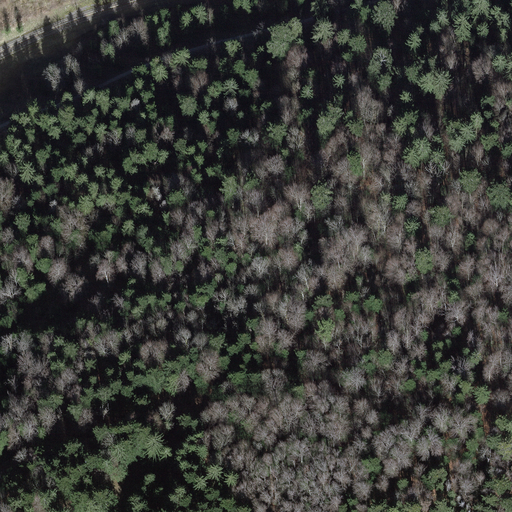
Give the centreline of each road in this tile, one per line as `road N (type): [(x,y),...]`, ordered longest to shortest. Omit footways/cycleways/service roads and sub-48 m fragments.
road 1 (track): [(373,0),(145,64),(0,125)]
road 2 (track): [(0,61),(113,15),(174,0)]
